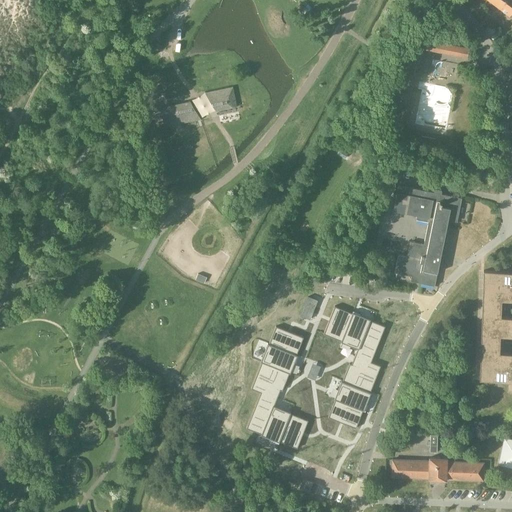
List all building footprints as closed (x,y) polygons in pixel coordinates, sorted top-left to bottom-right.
[(511,0),(489,0),(509,15),(510,16),(511,12),(511,0)] [(423,53),(424,49),(467,58),(469,49),(426,39),(426,40),(418,38),(416,51),(423,53)] [(216,111),(237,106),(233,86),(204,91),(216,111)] [(164,127),(201,120),(190,101),(160,107),(164,127)] [(337,136),(334,141),(345,147),(348,142),(337,136)] [(384,178),(395,180),(396,180),(398,174),(385,172),(384,178)] [(434,192),(398,184),(393,210),(394,208),(417,213),(416,219),(428,221),(423,244),(410,241),(411,242),(408,256),(398,254),(394,272),(395,272),(395,270),(411,273),(410,279),(411,279),(411,278),(421,280),(420,283),(421,283),(421,281),(434,284),(434,286),(439,263),(443,264),(443,263),(441,263),(442,255),(444,255),(445,255),(441,254),(448,220),(455,221),(460,198),(462,198),(462,197),(441,193),(442,191),(435,189),(434,192)] [(511,299),(511,271),(483,270),(479,379),(511,381),(511,390),(511,389),(511,352),(499,352),(500,335),(511,335),(511,316),(501,316),(502,299),(511,299)] [(301,313),(300,315),(305,317),(306,315),(310,317),(316,302),(312,300),(312,298),(308,296),(301,313)] [(334,305),(323,333),(341,340),(341,341),(358,348),(351,364),(349,363),(342,382),(341,382),(334,398),(335,399),(328,416),(356,427),(363,410),(364,410),(370,393),(369,393),(380,365),(371,361),(385,325),(369,319),(366,318),(366,317),(352,312),(334,305)] [(279,440),(297,448),(308,420),(290,413),(291,412),(274,405),(276,398),(280,389),(282,390),(290,371),(291,371),(297,354),(296,354),(303,336),(276,325),(268,343),(261,360),(262,360),(251,388),(260,392),(246,427),(262,434),(262,435),(279,441),(279,440)] [(511,438),(505,437),(500,463),(511,465),(511,438)] [(393,458),(393,459),(392,476),(429,477),(429,478),(446,478),(447,477),(483,478),(484,462),(447,460),(447,457),(430,456),(430,460),(393,458)] [(301,483),(299,487),(309,491),(312,482),(305,479),(303,483),(301,483)]
